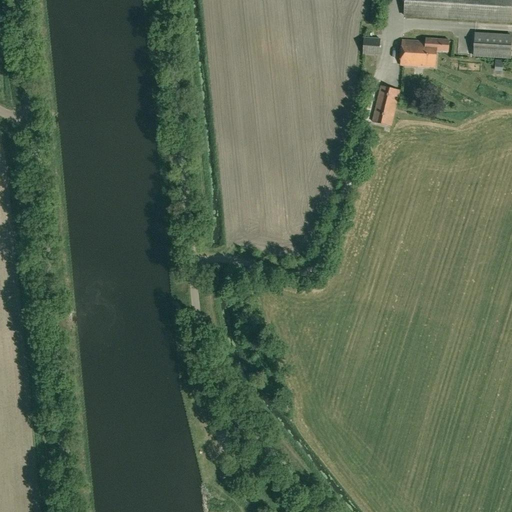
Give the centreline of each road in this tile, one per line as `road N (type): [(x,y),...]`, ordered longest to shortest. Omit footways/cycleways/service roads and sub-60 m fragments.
road 1 (unclassified): [(319,511),(231,404),(197,329),(165,0)]
road 2 (unclassified): [(66,511),(30,116)]
